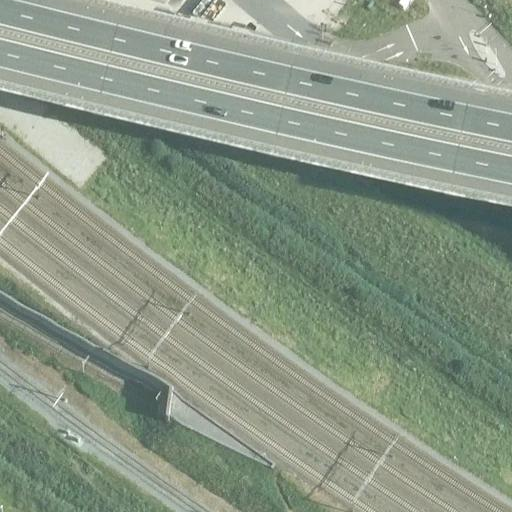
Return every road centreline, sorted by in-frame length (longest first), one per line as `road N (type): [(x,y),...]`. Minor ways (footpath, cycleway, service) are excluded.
road 1 (motorway): [(0,69),(511,201)]
road 2 (motorway): [(511,144),(0,16)]
